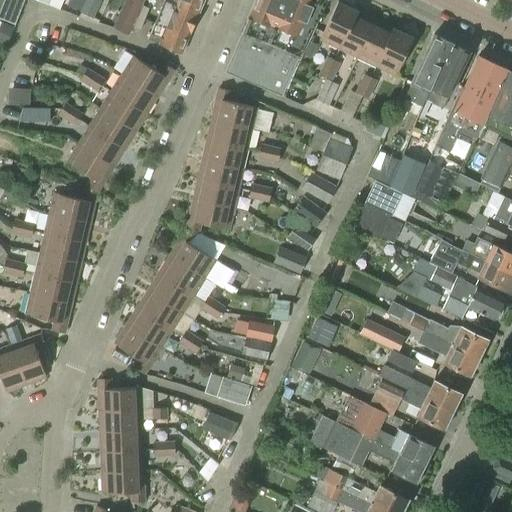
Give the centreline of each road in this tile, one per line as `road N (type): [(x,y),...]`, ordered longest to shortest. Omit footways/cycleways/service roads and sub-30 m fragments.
road 1 (residential): [(55,411),(230,0)]
road 2 (residential): [(437,511),(511,358)]
